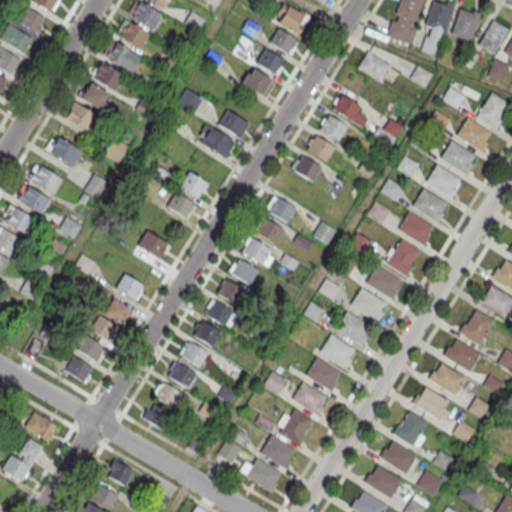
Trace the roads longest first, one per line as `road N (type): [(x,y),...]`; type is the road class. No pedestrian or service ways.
road 1 (residential): [(359,0),(38,511)]
road 2 (residential): [(511,169),(298,511)]
road 3 (residential): [(249,511),(0,365)]
road 4 (residential): [(98,0),(0,159)]
